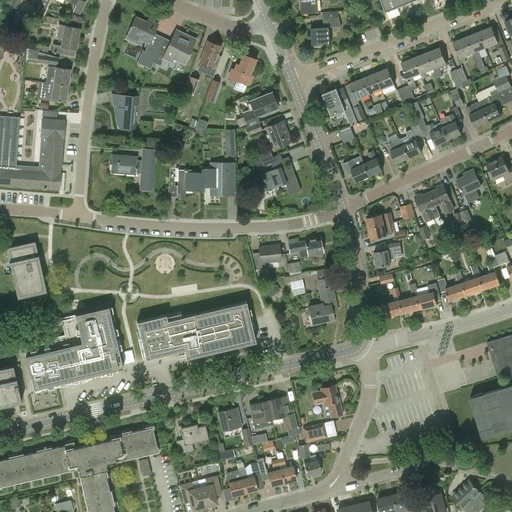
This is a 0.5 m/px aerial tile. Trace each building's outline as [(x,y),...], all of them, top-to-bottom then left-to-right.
[(17,10),(21,0),(12,0),(10,6),(17,10)] [(79,0),(42,0),(39,6),(46,9),(49,0),(66,0),(76,5),(73,12),(79,15),(85,2),(79,0)] [(300,0),(301,15),(318,13),(316,0),(300,0)] [(380,0),(385,13),(418,0),(380,0)] [(27,14),(19,11),(12,26),(20,29),(27,14)] [(149,44),(157,26),(147,21),(146,23),(135,17),(128,32),(125,39),(137,45),(140,39),(149,44)] [(332,27),(341,26),(339,18),(332,19),(332,27)] [(329,28),(332,27),(332,19),(323,20),(324,28),(311,29),(312,45),(330,44),(329,28)] [(62,39),(60,46),(53,45),(51,53),(74,57),(76,50),(80,29),(64,26),(58,25),(56,38),(62,39)] [(485,48),(495,44),(497,51),(499,51),(498,49),(502,47),(500,41),(497,42),(491,27),(478,32),(485,48)] [(163,60),(170,63),(172,57),(185,63),(197,38),(174,28),(164,50),(160,48),(153,62),(160,66),(163,60)] [(478,51),(485,48),(478,32),(466,37),(472,53),(480,73),(486,71),(478,51)] [(464,57),(472,53),(466,37),(453,42),(459,58),(458,59),(460,64),(466,62),(464,57)] [(215,43),(213,44),(207,42),(199,62),(212,67),(220,47),(218,46),(217,44),(215,43)] [(153,62),(160,48),(151,44),(142,64),(150,69),(153,62)] [(504,62),(510,60),(505,46),(502,47),(498,49),(499,51),(504,62)] [(438,67),(446,64),(440,48),(427,53),(433,69),(437,78),(442,76),(438,67)] [(58,57),(38,52),(37,62),(56,65),(58,57)] [(425,72),(433,69),(427,53),(414,58),(420,74),(422,79),(427,77),(425,72)] [(256,60),(254,59),(254,57),(251,56),(249,57),(242,55),(239,65),(236,64),(234,69),(232,68),(228,77),(249,85),(252,76),(250,75),(256,60)] [(413,77),(420,74),(414,58),(401,63),(408,79),(409,78),(410,81),(407,82),(409,86),(403,88),(408,101),(414,98),(411,91),(417,88),(413,77)] [(46,83),(54,84),(67,86),(68,84),(70,84),(71,78),(69,77),(70,70),(56,68),(48,67),(46,83)] [(381,90),(394,85),(388,68),(375,73),(381,90)] [(463,86),(471,83),(470,79),(467,80),(462,68),(456,70),(463,86)] [(463,86),(456,70),(451,72),(457,89),(463,86)] [(381,90),(375,73),(362,78),(368,95),(381,90)] [(193,94),(199,79),(189,76),(184,90),(193,94)] [(500,79),(505,90),(511,88),(506,76),(500,79)] [(368,95),(362,78),(349,84),(355,99),(356,100),(357,100),(368,95)] [(499,93),(505,90),(500,79),(493,81),(498,92),(499,93)] [(212,102),(220,83),(212,80),(205,99),(212,102)] [(67,86),(54,84),(46,83),(42,82),(40,99),(65,102),(65,100),(67,100),(68,94),(66,93),(67,86)] [(428,93),(434,90),(431,83),(425,86),(428,93)] [(408,101),(403,88),(398,90),(403,103),(408,101)] [(332,117),(345,111),(351,126),(357,124),(348,99),(341,102),(336,89),(323,95),(332,117)] [(457,107),(464,104),(458,92),(452,95),(457,107)] [(482,109),(488,121),(501,116),(495,104),(503,100),(499,93),(498,92),(492,95),(485,99),(479,102),(482,109)] [(250,102),(250,103),(247,104),(249,109),(241,113),(248,128),(260,123),(257,116),(277,108),(271,93),(250,102)] [(113,108),(116,124),(118,127),(120,129),(137,130),(137,125),(132,125),(134,105),(139,106),(139,96),(111,94),(111,95),(124,96),(123,101),(114,103),(113,108)] [(356,100),(355,99),(351,101),(354,108),(360,106),(357,100),(356,100)] [(416,122),(424,118),(417,102),(409,106),(415,119),(416,122)] [(469,115),(470,115),(475,127),(488,121),(482,109),(479,102),(465,108),(469,115)] [(376,114),(382,111),(379,104),(373,107),(376,114)] [(359,121),(365,118),(360,106),(354,108),(359,121)] [(439,120),(440,122),(448,140),(461,134),(452,114),(439,120)] [(0,116),(0,185),(59,190),(60,173),(60,165),(62,138),(63,138),(64,121),(63,121),(42,120),(40,137),(38,167),(16,165),(16,170),(15,170),(19,118),(0,116)] [(408,122),(412,129),(418,126),(416,122),(415,119),(408,122)] [(274,149),(291,142),(282,121),(266,128),(274,149)] [(434,126),(433,123),(426,126),(435,146),(448,140),(440,122),(434,126)] [(248,135),(262,130),(259,123),(245,129),(248,135)] [(341,137),(352,133),(350,127),(338,131),(341,137)] [(409,143),(403,145),(409,158),(422,152),(412,129),(405,132),(409,143)] [(235,155),(234,130),(225,130),(226,156),(235,155)] [(343,143),(354,139),(352,133),(341,137),(343,143)] [(390,152),(390,151),(396,164),(409,158),(403,145),(400,139),(393,141),(387,144),(390,152)] [(157,158),(158,150),(142,149),(139,190),(152,192),(155,158),(157,158)] [(364,163),(370,177),(382,171),(376,157),(374,150),(367,154),(369,161),(364,163)] [(266,191),(285,184),(289,195),(301,191),(290,163),(280,167),(278,161),(281,159),(280,154),(256,163),(258,168),(270,164),(273,170),(260,175),(266,191)] [(135,174),(136,158),(112,156),(111,172),(135,174)] [(511,167),(508,170),(502,157),(487,163),(494,179),(504,175),(508,183),(511,181),(511,167)] [(357,183),(370,177),(364,163),(361,158),(354,161),(353,160),(343,164),(349,177),(353,175),(357,183)] [(185,190),(202,190),(202,169),(202,173),(190,173),(190,169),(177,170),(177,181),(177,199),(185,199),(185,190)] [(222,169),(202,169),(202,190),(203,190),(203,187),(220,187),(220,195),(227,195),(228,178),(222,178),(222,169)] [(480,198),(476,189),(481,187),(474,172),(457,180),(464,195),(468,204),(480,198)] [(450,199),(450,200),(444,186),(430,192),(435,206),(440,204),(445,215),(455,210),(450,199)] [(431,208),(435,206),(430,192),(415,199),(421,212),(426,223),(436,218),(431,208)] [(411,204),(400,207),(404,219),(414,216),(411,204)] [(466,228),(474,225),(467,209),(460,212),(465,224),(464,225),(466,228)] [(366,218),(369,229),(393,223),(390,212),(384,214),(381,215),(381,214),(366,218)] [(457,226),(464,225),(460,212),(453,214),(457,226)] [(393,223),(369,229),(372,239),(386,236),(385,232),(388,231),(388,232),(395,230),(393,223)] [(419,228),(423,240),(430,238),(426,226),(419,228)] [(396,240),(407,238),(405,230),(394,232),(396,240)] [(308,256),(323,253),(320,238),(288,245),(290,253),(299,252),(300,257),(307,256),(308,256)] [(46,292),(39,260),(34,242),(5,248),(17,298),(46,292)] [(390,250),(388,251),(388,250),(374,253),(377,267),(390,265),(389,257),(401,255),(400,249),(401,249),(400,242),(389,244),(390,250)] [(267,264),(282,262),(280,246),(259,249),(261,264),(256,265),(258,271),(268,270),(267,264)] [(497,254),(501,264),(509,261),(505,251),(497,254)] [(494,267),(501,264),(497,254),(490,257),(492,263),(494,267)] [(289,273),(300,271),(300,270),(298,261),(287,264),(289,273)] [(479,277),(483,290),(500,284),(496,272),(494,267),(492,263),(487,265),(490,273),(479,277)] [(473,275),(479,273),(477,264),(470,266),(473,275)] [(449,301),(466,295),(462,283),(461,278),(463,278),(460,270),(454,272),(456,279),(455,280),(457,285),(447,288),(444,278),(438,280),(441,293),(446,291),(449,301)] [(394,281),(392,274),(380,277),(381,283),(394,281)] [(466,295),(483,290),(479,277),(462,283),(466,295)] [(317,281),(323,307),(309,310),(312,324),(333,319),(331,311),(337,309),(329,278),(317,281)] [(293,296),(305,293),(302,279),(290,282),(293,296)] [(409,285),(411,293),(417,291),(415,283),(409,285)] [(416,296),(419,309),(437,305),(434,295),(439,294),(437,283),(427,286),(429,293),(416,296)] [(394,297),(400,296),(398,287),(392,289),(394,297)] [(402,313),(419,309),(416,296),(399,301),(402,313)] [(385,318),(402,313),(399,301),(382,305),(385,318)] [(145,359),(146,359),(146,357),(185,348),(186,355),(240,342),(239,338),(252,335),(253,339),(254,339),(245,302),(244,302),(245,306),(166,325),(164,318),(138,324),(137,322),(136,322),(145,359)] [(33,389),(118,369),(114,351),(118,350),(108,307),(60,318),(65,337),(57,339),(57,336),(22,345),(33,389)] [(511,336),(488,344),(488,343),(487,343),(492,359),(504,356),(511,380),(511,385),(470,398),(483,438),(511,428),(511,336)] [(0,407),(21,403),(13,366),(0,369),(0,407)] [(321,388),(322,390),(312,392),(315,405),(325,403),(325,405),(327,405),(330,418),(343,415),(337,393),(335,393),(334,385),(321,388)] [(268,401),(272,419),(282,417),(285,429),(297,426),(294,413),(290,414),(286,397),(268,401)] [(273,425),(272,419),(268,401),(250,405),(254,424),(253,424),(254,429),(273,425)] [(222,431),(241,427),(237,408),(218,412),(222,431)] [(327,437),(324,422),(302,428),(305,442),(327,437)] [(193,451),(191,444),(208,440),(205,425),(197,427),(196,424),(180,428),(183,440),(176,441),(179,454),(193,451)] [(136,452),(142,450),(143,452),(150,451),(150,448),(157,447),(153,427),(109,437),(110,440),(74,448),(73,443),(0,460),(0,481),(0,483),(8,482),(7,480),(14,478),(14,480),(28,477),(27,475),(34,473),(35,475),(36,475),(35,473),(42,472),(42,474),(56,470),(56,468),(62,467),(63,469),(77,466),(80,476),(83,475),(85,482),(87,482),(88,488),(86,489),(86,490),(88,490),(90,496),(88,497),(91,510),(93,510),(93,511),(114,511),(105,470),(107,470),(106,464),(116,461),(115,457),(116,457),(115,456),(122,455),(122,457),(136,454),(136,452)] [(245,446),(252,445),(248,429),(242,430),(245,446)] [(267,432),(252,436),(254,443),(269,439),(267,432)] [(277,459),(283,483),(296,480),(291,462),(285,464),(279,441),(272,442),(277,459)] [(309,457),(310,457),(307,444),(297,446),(299,458),(302,458),(309,457)] [(225,451),(227,458),(234,457),(233,450),(225,451)] [(139,460),(142,476),(151,474),(148,458),(139,460)] [(283,483),(277,459),(271,461),(273,472),(267,473),(266,468),(265,469),(262,458),(256,460),(259,470),(262,481),(269,479),(271,486),(283,483)] [(314,476),(320,475),(320,473),(321,473),(317,460),(310,462),(303,464),(307,476),(313,475),(314,476)] [(238,470),(244,493),(257,490),(255,484),(262,482),(262,481),(259,470),(252,472),(253,477),(248,478),(245,468),(238,470)] [(226,473),(229,483),(228,483),(232,496),(244,493),(238,470),(226,473)] [(207,486),(199,488),(205,507),(217,504),(214,492),(220,490),(217,476),(205,479),(207,486)] [(193,510),(205,507),(199,488),(198,481),(179,486),(183,500),(190,498),(193,510)] [(467,511),(468,511),(484,497),(469,481),(453,496),(467,511)] [(398,511),(414,508),(409,491),(394,495),(398,511)] [(431,495),(423,498),(426,511),(444,511),(440,493),(438,494),(437,492),(431,494),(431,495)] [(397,511),(398,511),(394,495),(378,499),(381,511),(397,511)] [(69,511),(73,511),(70,500),(55,504),(56,511),(69,511)] [(372,511),(370,501),(354,505),(355,511),(372,511)]
